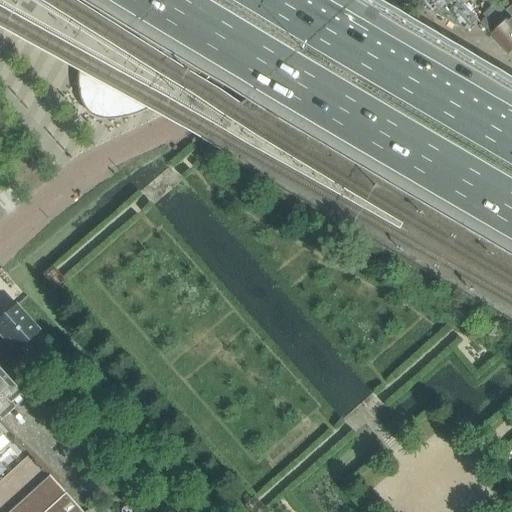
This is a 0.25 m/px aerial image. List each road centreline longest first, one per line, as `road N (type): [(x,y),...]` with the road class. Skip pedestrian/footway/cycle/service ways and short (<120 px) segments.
road 1 (residential): [(0,239),(76,173),(164,131),(314,0)]
road 2 (motorway): [(171,0),(511,201)]
road 3 (motorway): [(511,146),(264,0)]
road 4 (residential): [(511,81),(408,21),(387,0)]
